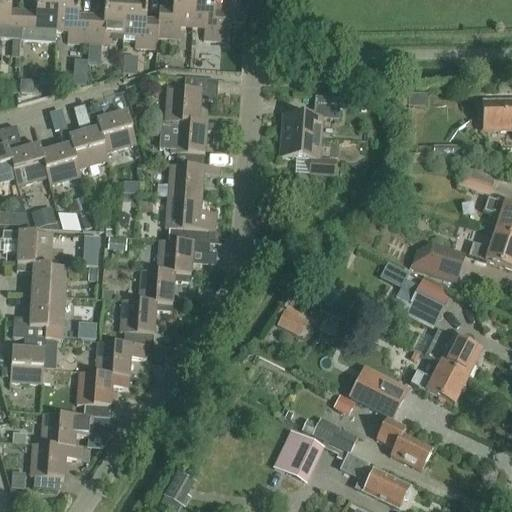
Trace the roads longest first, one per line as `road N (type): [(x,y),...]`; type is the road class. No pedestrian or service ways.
road 1 (residential): [(82,511),(237,278),(258,0)]
road 2 (residential): [(0,124),(119,89)]
